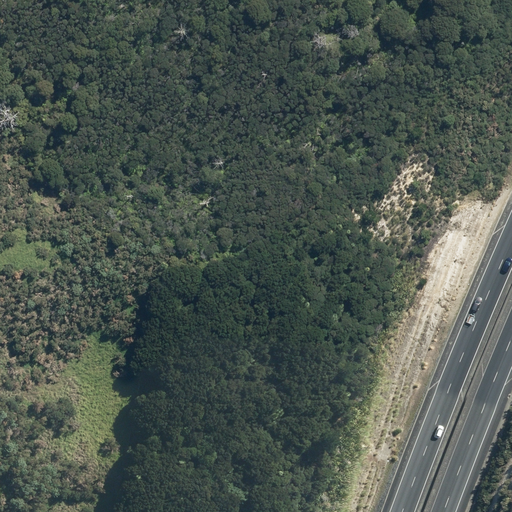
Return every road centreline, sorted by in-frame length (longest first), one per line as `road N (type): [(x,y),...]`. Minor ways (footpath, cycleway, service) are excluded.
road 1 (motorway): [(402,511),(511,241)]
road 2 (motorway): [(511,337),(444,511)]
